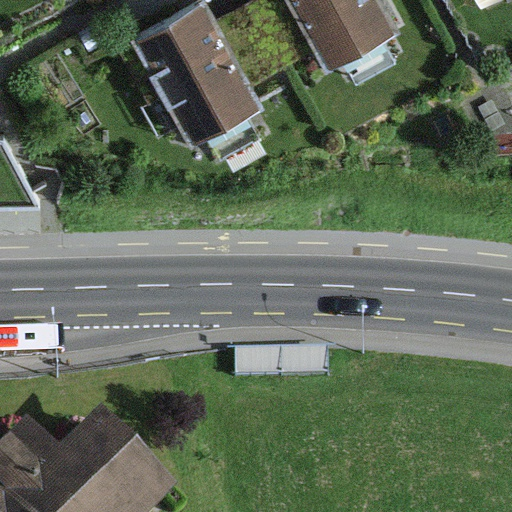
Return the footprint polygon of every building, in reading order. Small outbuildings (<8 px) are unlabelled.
[(266,104),(208,0),(199,0),(136,34),(195,142),(266,104)] [(295,0),(256,0),(220,20),(253,81),(320,46),(295,0)] [(400,27),(385,0),(295,0),(330,64),(400,27)] [(327,350),(238,352),(238,376),(328,375),(327,350)] [(62,466),(29,430),(0,456),(0,511),(171,511),(176,508),(102,429),(62,466)]
